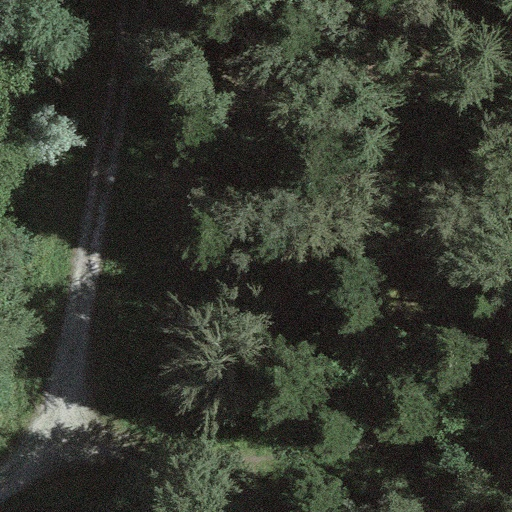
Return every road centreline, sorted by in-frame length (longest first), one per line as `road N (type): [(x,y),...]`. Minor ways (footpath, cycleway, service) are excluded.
road 1 (track): [(60,438),(159,459),(359,438),(470,444),(511,459)]
road 2 (track): [(60,438),(127,0)]
